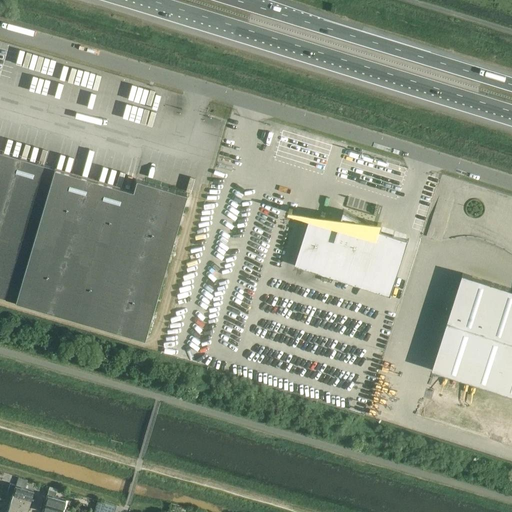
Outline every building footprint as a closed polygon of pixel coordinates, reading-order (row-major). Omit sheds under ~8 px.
[(38,46),(36,58),(20,55),(19,63),(23,63),(22,68),(19,68),(18,72),(26,74),(24,80),(40,83),(42,75),(48,76),(51,64),(40,62),(43,47),(38,46)] [(363,148),(382,154),(384,149),(365,142),(363,148)] [(0,297),(143,339),(186,194),(135,179),(132,191),(0,152),(0,297)] [(310,216),(294,264),(390,295),(408,240),(370,228),(371,226),(343,211),(339,226),(310,216)] [(511,288),(462,273),(432,369),(511,394),(511,288)] [(7,493),(12,494),(30,499),(33,490),(10,484),(7,493)] [(48,489),(44,503),(49,504),(63,508),(65,500),(54,496),(55,491),(48,489)] [(12,494),(9,502),(28,507),(30,499),(12,494)] [(97,500),(93,511),(101,511),(104,502),(97,500)] [(9,502),(7,511),(11,511),(26,511),(28,507),(9,502)] [(41,511),(43,511),(61,511),(63,508),(49,504),(44,503),(41,511)]
